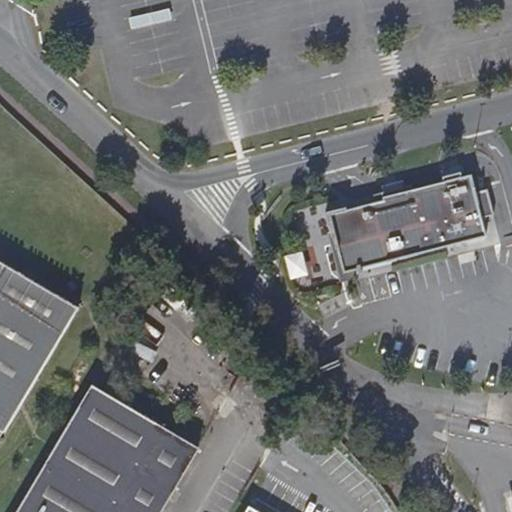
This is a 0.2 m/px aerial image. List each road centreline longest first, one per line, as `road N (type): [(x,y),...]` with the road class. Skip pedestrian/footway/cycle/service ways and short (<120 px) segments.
road 1 (unclassified): [(207,244),(382,415),(449,511)]
road 2 (unclassified): [(511,105),(295,161)]
road 3 (unclassified): [(128,170),(0,50)]
road 4 (unclassified): [(295,161),(186,182),(128,170)]
road 5 (unclassified): [(295,161),(248,192),(207,244)]
